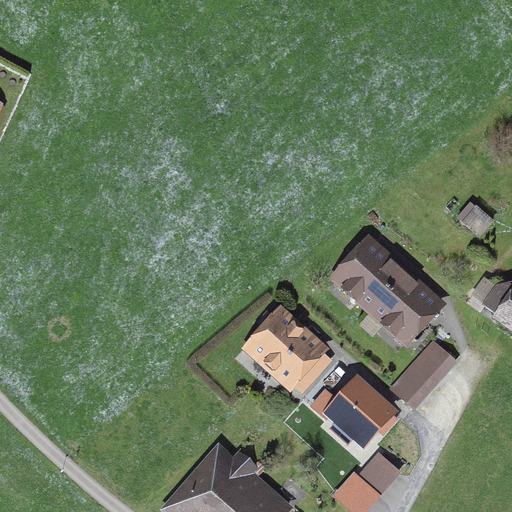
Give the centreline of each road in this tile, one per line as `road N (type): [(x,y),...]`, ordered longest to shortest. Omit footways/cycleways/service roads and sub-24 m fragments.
road 1 (residential): [(0,399),(126,511)]
road 2 (residential): [(389,511),(470,367)]
